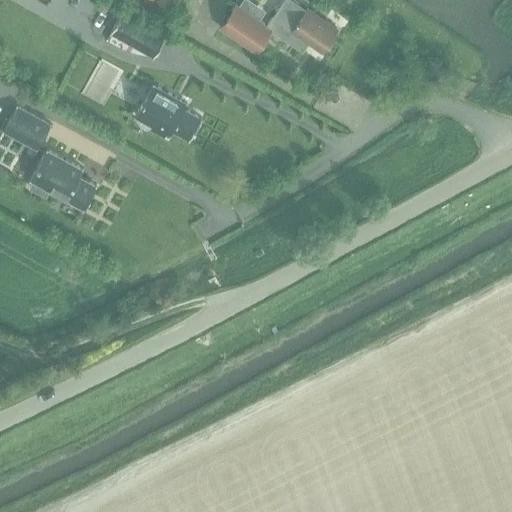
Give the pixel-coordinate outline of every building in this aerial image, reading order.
[(156,0),(175,11),(181,0),(156,0)] [(273,30),(303,51),(310,41),(322,50),(337,29),(295,0),(283,0),(266,25),(235,4),(219,27),(257,52),(273,30)] [(122,11),(111,31),(154,56),(166,35),(122,11)] [(202,117),(184,107),(187,102),(153,83),(136,114),(152,123),(150,128),(164,136),(167,132),(169,133),(172,127),(190,138),(202,117)] [(17,105),(3,129),(38,148),(51,123),(17,105)] [(34,180),(30,187),(45,195),(49,188),(84,207),(97,184),(79,175),(83,168),(47,148),(30,178),(34,180)]
